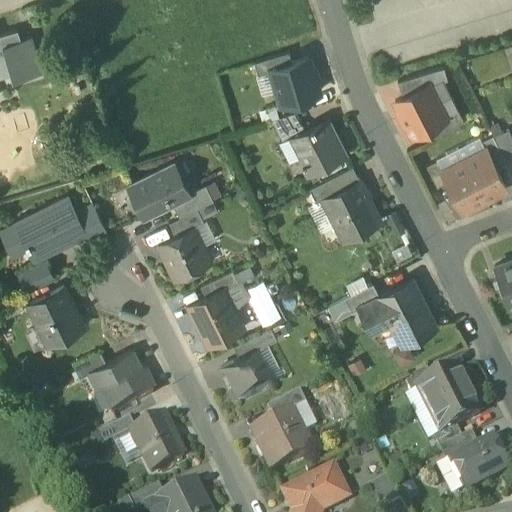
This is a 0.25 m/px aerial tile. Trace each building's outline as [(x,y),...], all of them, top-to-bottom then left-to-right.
[(166,0),(167,2),(103,22),(118,73),(205,47),(198,25),(227,16),(237,49),(289,34),(278,0),(166,0)] [(7,62),(12,78),(40,69),(30,34),(19,37),(16,28),(0,32),(0,71),(2,71),(0,64),(7,62)] [(254,60),(257,73),(271,69),(271,68),(292,61),(288,50),(254,60)] [(271,69),(281,102),(317,91),(314,80),(316,80),(312,66),(310,67),(307,57),(292,61),(271,68),(271,69)] [(397,79),(402,95),(428,82),(429,84),(442,77),(443,79),(447,77),(443,65),(397,79)] [(445,115),(444,114),(438,101),(451,94),(443,79),(442,77),(429,84),(428,82),(402,95),(395,99),(400,110),(398,110),(404,123),(406,122),(412,132),(426,125),(432,122),(445,115)] [(457,108),(451,94),(438,101),(444,114),(457,108)] [(432,122),(437,133),(463,119),(457,108),(444,114),(445,115),(432,122)] [(270,118),(282,143),(291,138),(290,135),(304,128),(295,111),(270,118)] [(327,116),(312,124),(316,131),(330,123),(327,116)] [(431,136),(437,133),(432,122),(426,125),(431,136)] [(303,153),(312,169),(342,154),(334,137),(336,136),(330,123),(316,131),(312,124),(304,128),(290,135),(291,138),(300,155),(303,153)] [(511,137),(508,128),(492,134),(504,157),(511,154),(511,137)] [(494,163),(504,157),(492,134),(480,140),(484,148),(486,147),(494,163)] [(484,148),(464,158),(484,198),(506,186),(494,163),(486,147),(484,148)] [(309,171),(312,169),(303,153),(300,155),(309,171)] [(462,209),(484,198),(464,158),(442,170),(462,209)] [(426,165),(436,186),(447,181),(436,159),(426,165)] [(131,183),(146,214),(171,202),(179,198),(190,193),(189,191),(174,161),(131,183)] [(308,189),(314,200),(321,197),(357,178),(351,166),(308,189)] [(321,197),(343,238),(378,219),(357,178),(321,197)] [(179,198),(186,211),(197,206),(213,198),(205,183),(189,191),(190,193),(179,198)] [(34,242),(40,255),(57,246),(57,245),(84,231),(85,231),(75,210),(68,196),(15,222),(27,246),(34,242)] [(171,202),(178,215),(186,211),(179,198),(171,202)] [(84,231),(87,238),(106,228),(93,201),(75,210),(85,231),(84,231)] [(203,219),(197,206),(186,211),(178,215),(168,220),(174,233),(191,224),(192,225),(203,219)] [(12,253),(27,246),(15,222),(0,229),(12,253)] [(164,254),(176,277),(209,260),(208,256),(209,252),(206,247),(202,245),(192,225),(191,224),(174,233),(157,241),(163,254),(164,254)] [(33,258),(40,255),(34,242),(27,246),(33,258)] [(16,271),(26,291),(53,277),(43,258),(16,271)] [(511,259),(493,267),(506,302),(511,299),(511,259)] [(201,284),(207,296),(223,288),(224,289),(240,281),(233,268),(201,284)] [(389,315),(403,341),(433,325),(409,279),(379,295),(361,304),(362,305),(371,324),(389,315)] [(345,296),(352,310),(362,305),(361,304),(379,295),(373,282),(345,296)] [(28,305),(47,344),(83,326),(63,287),(28,305)] [(190,304),(208,340),(241,323),(224,289),(223,288),(207,296),(190,304)] [(0,303),(0,319),(22,308),(16,295),(0,303)] [(232,347),(238,358),(255,349),(258,347),(253,336),(232,347)] [(400,364),(415,355),(407,342),(392,350),(400,364)] [(221,366),(238,402),(270,386),(259,364),(262,363),(255,349),(238,358),(221,366)] [(73,365),(80,379),(90,374),(90,373),(106,365),(99,352),(73,365)] [(109,413),(111,416),(152,395),(131,352),(106,365),(90,373),(90,374),(107,407),(112,405),(115,410),(109,413)] [(273,385),(262,363),(259,364),(270,386),(273,385)] [(416,389),(428,411),(468,391),(456,367),(432,380),(416,388),(416,389)] [(404,381),(410,392),(416,389),(416,388),(432,380),(426,369),(404,381)] [(415,417),(428,411),(416,389),(410,392),(404,395),(415,417)] [(480,414),(468,391),(428,411),(439,433),(440,434),(456,426),(480,414)] [(266,408),(272,418),(291,409),(291,410),(305,404),(299,392),(266,408)] [(251,429),(271,469),(311,449),(291,410),(291,409),(272,418),(251,429)] [(428,411),(415,417),(428,442),(434,439),(433,436),(439,433),(428,411)] [(130,432),(151,474),(184,458),(163,415),(136,429),(130,432)] [(98,434),(104,445),(130,432),(136,429),(130,417),(98,434)] [(434,439),(439,448),(461,437),(456,426),(440,434),(439,433),(433,436),(434,439)] [(471,431),(461,437),(439,448),(445,460),(452,457),(453,459),(479,447),(471,431)] [(493,439),(487,442),(495,457),(497,456),(500,454),(493,439)] [(504,469),(497,456),(495,457),(487,442),(479,447),(453,459),(456,464),(454,471),(459,481),(466,483),(468,488),(504,469)] [(452,457),(445,460),(435,465),(451,496),(468,488),(466,483),(459,481),(454,471),(456,464),(453,459),(452,457)] [(291,511),(321,511),(322,511),(349,498),(333,466),(282,492),(292,511),(291,511)] [(367,486),(379,510),(401,498),(389,474),(367,486)] [(206,511),(201,500),(205,498),(196,481),(164,497),(146,506),(146,507),(148,511),(206,511)] [(127,499),(133,511),(137,511),(146,507),(146,506),(164,497),(158,484),(127,499)]
